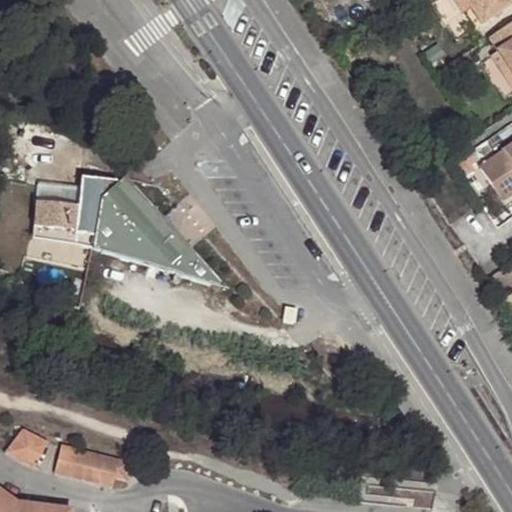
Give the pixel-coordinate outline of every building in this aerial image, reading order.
[(447,0),(435,0),(450,23),(459,17),(447,0)] [(447,0),(459,17),(469,32),(498,13),(488,0),(447,0)] [(511,22),(478,45),(488,59),(511,94),(511,22)] [(511,95),(511,94),(488,59),(481,64),(505,100),(511,95)] [(511,143),(467,173),(490,207),(511,192),(511,143)] [(107,202),(131,182),(81,180),(81,207),(77,244),(95,248),(107,202)] [(95,248),(93,253),(149,270),(159,272),(218,289),(223,283),(192,249),(162,217),(131,182),(107,202),(95,248)] [(81,207),(39,201),(35,239),(77,244),(81,207)] [(77,244),(35,239),(34,245),(93,253),(95,248),(77,244)] [(232,293),(223,283),(218,289),(232,293)] [(511,310),(511,291),(503,296),(511,310)] [(48,443),(20,430),(8,457),(36,469),(48,443)] [(114,482),(120,464),(62,446),(53,474),(111,492),(114,482)] [(241,463),(252,465),(254,455),(244,452),(241,463)] [(132,468),(120,464),(114,482),(126,485),(132,468)] [(10,495),(0,487),(0,511),(41,511),(43,505),(31,503),(29,511),(16,509),(7,505),(10,495)] [(21,501),(10,495),(7,505),(16,509),(21,501)] [(21,501),(16,509),(29,511),(31,503),(21,501)]
